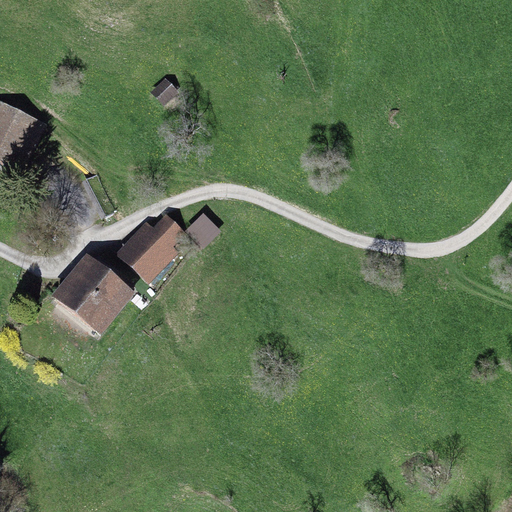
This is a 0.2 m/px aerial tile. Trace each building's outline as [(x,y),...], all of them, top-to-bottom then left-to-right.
[(163,104),(174,94),(166,85),(155,95),(163,104)] [(3,111),(0,117),(0,173),(8,178),(33,126),(3,111)] [(105,219),(132,205),(112,168),(86,181),(105,219)] [(163,216),(118,257),(148,290),(193,250),(163,216)] [(203,223),(189,237),(207,255),(221,241),(203,223)] [(88,260),(50,303),(96,343),(133,300),(88,260)]
